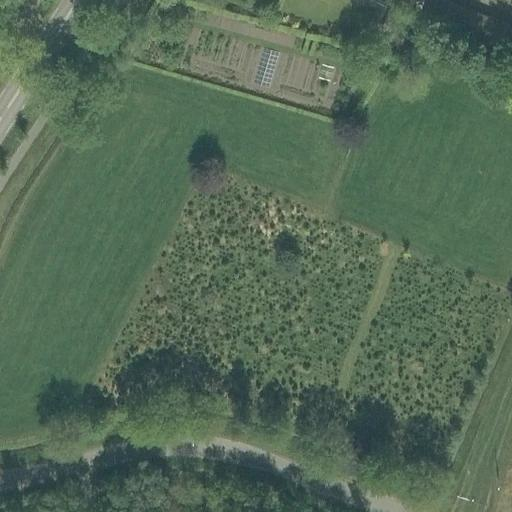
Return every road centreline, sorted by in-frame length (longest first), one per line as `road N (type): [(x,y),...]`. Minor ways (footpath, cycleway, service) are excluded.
road 1 (unclassified): [(399,511),(220,447),(144,448),(0,479)]
road 2 (secondary): [(0,120),(79,0)]
